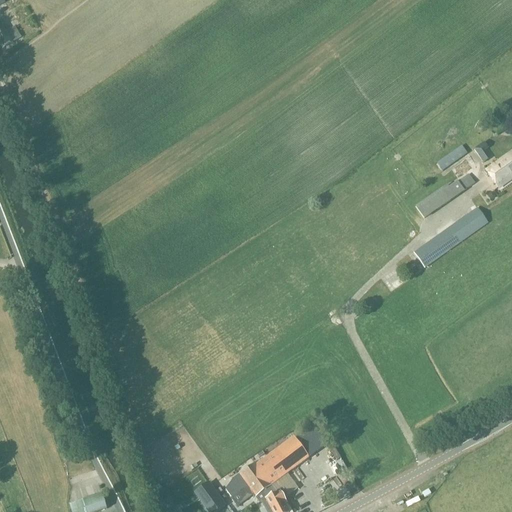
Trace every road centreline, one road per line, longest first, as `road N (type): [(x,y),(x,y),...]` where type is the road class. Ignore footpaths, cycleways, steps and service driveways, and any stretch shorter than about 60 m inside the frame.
road 1 (unclassified): [(118,511),(0,219)]
road 2 (tertiary): [(345,511),(511,420)]
